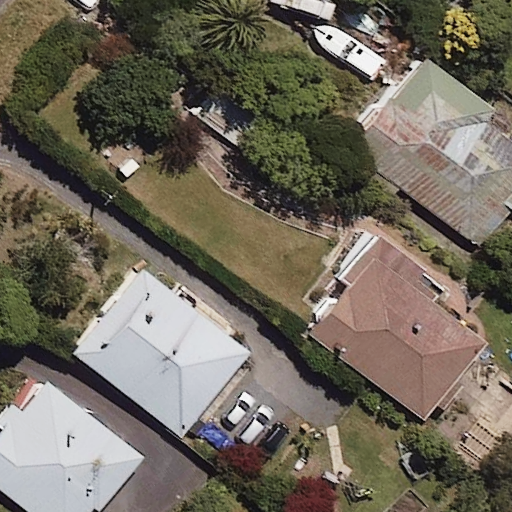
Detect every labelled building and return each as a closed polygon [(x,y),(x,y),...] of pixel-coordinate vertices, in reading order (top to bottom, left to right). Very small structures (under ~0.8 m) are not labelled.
[(511,127),(415,45),(348,125),(406,173),(397,184),(475,251),(511,209),(511,210),(511,127)] [(258,120),(211,85),(191,112),(238,147),(258,120)] [(408,262),(365,229),(296,320),(419,413),(478,335),(398,274),(408,262)] [(242,346),(130,260),(65,345),(176,431),(242,346)] [(86,511),(135,450),(31,368),(0,407),(0,487),(31,511),(86,511)] [(511,379),(499,370),(449,438),(486,465),(511,430),(511,379)]
